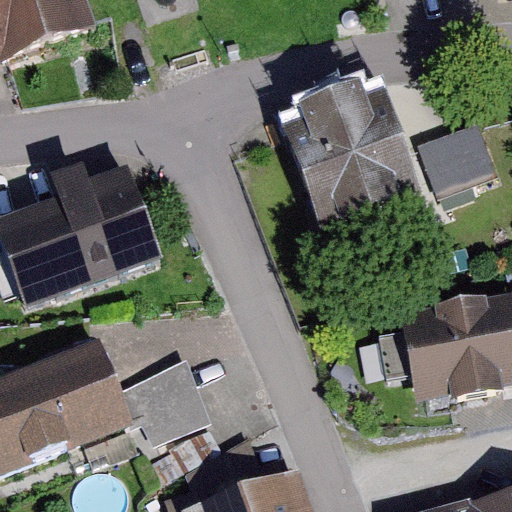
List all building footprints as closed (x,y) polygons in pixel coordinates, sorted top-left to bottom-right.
[(0,0),(0,69),(98,37),(85,0),(0,0)] [(202,0),(145,0),(153,35),(207,22),(202,0)] [(305,135),(285,142),(321,245),(425,209),(388,104),(367,111),(363,98),(300,120),(305,135)] [(132,185),(0,232),(0,244),(27,320),(164,272),(132,185)] [(511,302),(402,321),(417,411),(511,395),(511,302)] [(0,487),(35,474),(33,471),(67,458),(68,462),(133,437),(101,351),(0,388),(0,487)] [(217,511),(310,511),(300,483),(237,505),(217,511)] [(511,511),(511,501),(468,511),(511,511)]
